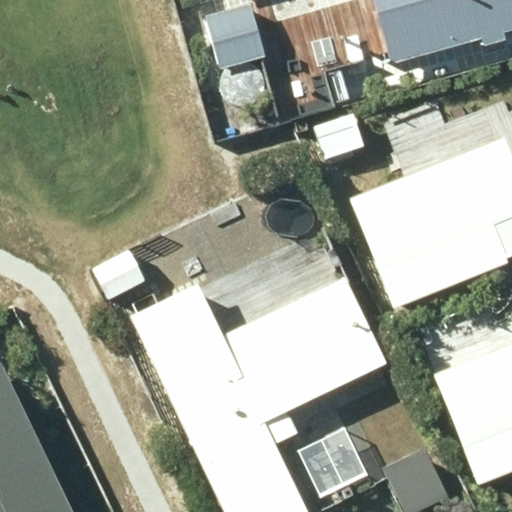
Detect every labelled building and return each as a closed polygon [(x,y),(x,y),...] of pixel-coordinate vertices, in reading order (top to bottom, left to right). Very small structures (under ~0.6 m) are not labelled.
[(261,0),(258,0),(206,15),(220,67),(276,51),(261,0)] [(502,23),(511,20),(511,0),(377,0),(393,55),(482,29),(485,39),(505,33),(502,23)] [(351,107),(312,120),(324,154),(363,141),(351,107)] [(506,255),(504,251),(511,248),(511,149),(504,131),(350,192),(393,300),(506,255)] [(135,249),(101,268),(118,299),(153,279),(135,249)] [(130,308),(226,511),(309,511),(274,438),(297,427),(287,405),(388,357),(347,271),(225,329),(200,275),(130,308)] [(511,334),(431,369),(477,477),(511,461),(511,334)] [(0,354),(0,511),(78,511),(1,354),(0,354)]
